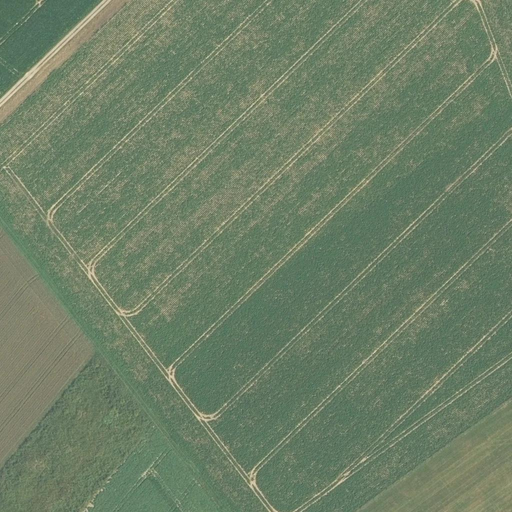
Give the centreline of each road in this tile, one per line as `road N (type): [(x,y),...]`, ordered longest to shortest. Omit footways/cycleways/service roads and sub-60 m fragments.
road 1 (track): [(0,222),(225,511)]
road 2 (track): [(0,105),(108,0)]
